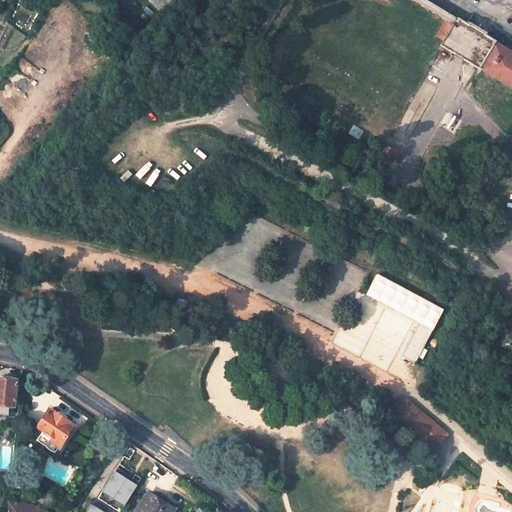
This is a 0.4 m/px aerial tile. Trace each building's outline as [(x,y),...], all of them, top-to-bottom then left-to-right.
[(147,0),(162,13),(172,0),(147,0)] [(451,25),(445,21),(435,37),(442,41),(438,46),(454,55),(470,29),(455,20),(451,25)] [(474,31),(470,29),(454,55),(458,58),(462,61),(478,34),(474,31)] [(511,54),(478,34),(462,61),(511,90),(511,54)] [(398,153),(385,146),(380,157),(393,164),(398,153)] [(415,364),(442,311),(375,276),(364,296),(418,324),(407,346),(410,347),(405,358),(415,364)] [(177,299),(176,305),(186,308),(188,301),(177,299)] [(511,338),(511,319),(499,319),(498,346),(511,347),(511,338)] [(410,347),(407,346),(401,357),(405,358),(410,347)] [(0,379),(0,406),(12,407),(14,381),(0,379)] [(405,402),(400,408),(394,414),(388,422),(395,429),(402,421),(433,448),(445,434),(431,423),(430,424),(405,402)] [(54,450),(71,425),(46,409),(35,426),(40,430),(35,438),(54,450)] [(113,470),(135,484),(140,477),(118,463),(113,470)] [(135,484),(113,470),(100,491),(122,505),(135,484)] [(117,511),(122,505),(100,491),(95,498),(117,511)] [(171,511),(172,511),(147,495),(135,511),(171,511)] [(23,504),(5,501),(3,511),(36,511),(33,509),(29,507),(25,508),(23,504)]
